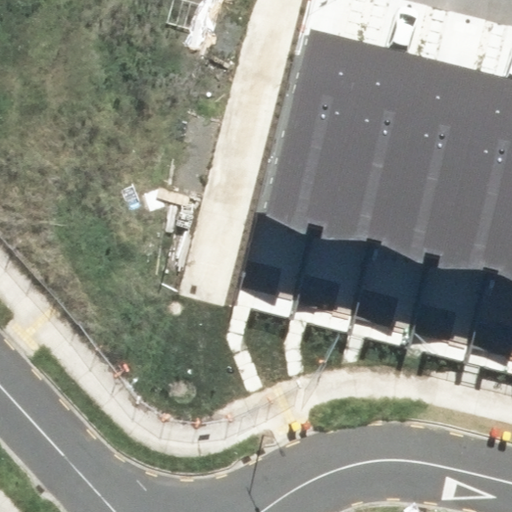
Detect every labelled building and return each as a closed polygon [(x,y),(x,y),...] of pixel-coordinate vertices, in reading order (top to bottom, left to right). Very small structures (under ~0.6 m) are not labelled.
[(265,199),(323,213),(360,65),(302,51),(265,199)] [(323,213),(381,227),(417,79),(360,65),(323,213)] [(381,227),(439,241),(475,93),(417,79),(381,227)] [(439,241),(497,255),(511,193),(511,102),(475,93),(439,241)] [(511,193),(497,255),(511,259),(511,193)]
